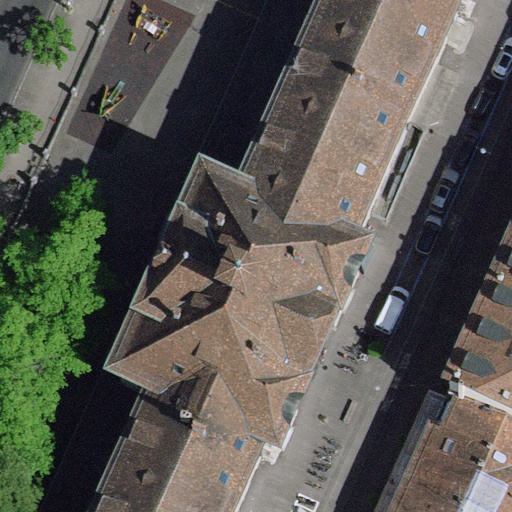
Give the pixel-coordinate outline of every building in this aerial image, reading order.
[(240,511),(264,459),(274,464),(360,276),(349,269),(461,14),(470,18),(478,0),(346,0),(244,224),(210,208),(127,397),(159,412),(114,511),(240,511)] [(278,0),(189,199),(210,208),(244,224),(346,0),(278,0)] [(511,275),(498,307),(511,313),(511,275)] [(511,313),(498,307),(451,411),(511,438),(511,313)] [(49,511),(114,511),(159,412),(127,397),(106,386),(49,511)] [(511,511),(511,438),(451,411),(406,511),(511,511)]
